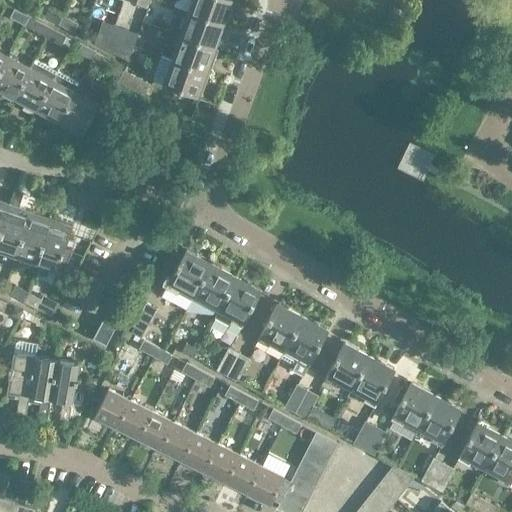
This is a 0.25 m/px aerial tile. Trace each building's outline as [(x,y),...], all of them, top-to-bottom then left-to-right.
[(174,5),(184,9),(190,11),(224,23),(228,12),(232,13),(236,1),(232,0),(181,0),(175,3),(174,5)] [(29,16),(15,8),(10,17),(25,25),(29,16)] [(64,16),(49,8),(45,17),(59,25),(64,16)] [(190,11),(182,35),(215,47),(219,36),(223,38),(228,25),(224,23),(190,11)] [(51,28),(29,16),(25,25),(47,36),(51,28)] [(87,29),(64,16),(59,25),(83,37),(87,29)] [(95,43),(106,48),(115,25),(103,21),(95,43)] [(127,30),(115,25),(106,48),(117,53),(127,30)] [(74,40),(51,28),(47,36),(70,48),(74,40)] [(138,34),(127,30),(117,53),(129,60),(138,34)] [(182,35),(173,59),(206,71),(210,60),(214,61),(219,49),(215,47),(182,35)] [(96,51),(74,40),(70,48),(78,52),(92,59),(96,51)] [(0,70),(9,55),(0,49),(0,70)] [(110,59),(96,51),(92,59),(106,67),(110,59)] [(15,97),(31,66),(9,55),(0,70),(0,88),(2,90),(1,93),(13,100),(15,97)] [(206,71),(173,59),(172,61),(161,57),(152,82),(200,99),(205,84),(206,85),(210,72),(206,71)] [(35,112),(37,108),(56,74),(34,62),(31,66),(15,97),(25,102),(24,105),(35,112)] [(118,80),(144,94),(150,83),(124,69),(118,80)] [(59,120),(60,120),(76,90),(78,85),(56,74),(37,108),(47,113),(45,117),(57,123),(59,120)] [(76,90),(60,120),(70,125),(68,129),(79,135),(80,131),(82,133),(98,102),(76,90)] [(0,235),(0,249),(16,255),(31,212),(19,207),(23,195),(15,192),(11,204),(0,235)] [(0,235),(11,204),(0,200),(0,235)] [(16,255),(37,262),(52,219),(31,212),(16,255)] [(52,219),(37,262),(58,270),(73,226),(52,219)] [(161,296),(184,309),(210,261),(186,248),(166,285),(161,296)] [(235,274),(212,262),(210,261),(184,309),(184,311),(213,314),(235,274)] [(262,289),(235,274),(213,314),(212,317),(226,325),(229,321),(241,328),(242,326),(262,289)] [(15,285),(10,293),(23,300),(28,292),(15,285)] [(23,300),(25,301),(36,307),(41,299),(28,292),(23,300)] [(303,315),(278,302),(258,339),(256,342),(266,347),(264,350),(278,357),(277,358),(284,346),(287,346),(303,315)] [(135,326),(131,332),(141,337),(144,331),(156,309),(146,303),(134,325),(135,326)] [(328,329),(303,315),(287,346),(284,346),(277,358),(292,366),(290,370),(301,376),(307,365),(309,366),(328,329)] [(93,337),(106,344),(116,324),(104,317),(96,332),(93,337)] [(40,332),(51,336),(52,325),(42,319),(40,332)] [(131,332),(127,340),(139,347),(138,348),(154,356),(159,347),(141,337),(131,332)] [(26,414),(29,394),(36,354),(37,344),(19,341),(15,344),(14,351),(8,390),(19,392),(15,413),(26,414)] [(339,379),(352,386),(370,354),(345,341),(325,378),(336,385),(339,379)] [(186,342),(182,351),(193,357),(198,348),(186,342)] [(216,369),(225,374),(238,351),(228,346),(216,369)] [(172,353),(159,347),(154,356),(167,363),(172,353)] [(225,374),(237,381),(250,357),(238,351),(225,374)] [(47,418),(50,397),(56,357),(36,354),(29,394),(41,396),(38,416),(47,418)] [(370,354),(352,386),(367,394),(364,399),(375,405),(395,368),(370,354)] [(56,357),(50,397),(62,399),(59,420),(69,421),(78,361),(56,357)] [(181,370),(196,378),(200,369),(186,361),(181,370)] [(196,378),(210,386),(215,376),(200,369),(196,378)] [(418,425),(419,426),(436,394),(411,380),(392,418),(390,420),(413,433),(418,425)] [(297,383),(285,406),(295,412),(307,388),(297,383)] [(244,392),(229,384),(224,394),(239,402),(244,392)] [(95,415),(118,426),(131,399),(108,388),(95,415)] [(318,394),(307,388),(295,412),(306,417),(318,394)] [(258,400),(244,392),(239,402),(240,402),(234,412),(248,419),(258,400)] [(436,394),(419,426),(434,434),(431,439),(442,445),(462,407),(436,394)] [(118,426),(139,437),(153,410),(131,399),(118,426)] [(287,415),(273,407),(268,417),(282,425),(287,415)] [(139,437),(161,448),(174,421),(153,410),(139,437)] [(301,423),(287,415),(282,425),(296,432),(301,423)] [(353,443),(363,448),(376,425),(365,420),(353,443)] [(473,458),(486,465),(503,433),(478,420),(458,457),(470,463),(473,458)] [(161,448),(183,459),(196,432),(174,421),(161,448)] [(363,448),(374,454),(387,431),(376,425),(363,448)] [(183,459),(204,470),(218,443),(196,432),(183,459)] [(316,432),(311,441),(332,451),(336,442),(316,432)] [(511,438),(503,433),(486,465),(500,473),(498,478),(509,485),(511,479),(511,438)] [(311,441),(306,452),(326,462),(332,451),(311,441)] [(204,470),(226,481),(240,453),(218,443),(204,470)] [(306,452),(300,463),(321,473),(326,462),(306,452)] [(226,481),(248,491),(262,465),(240,453),(226,481)] [(421,479),(432,485),(444,462),(433,456),(421,479)] [(432,485),(443,491),(455,468),(444,462),(432,485)] [(300,463),(294,473),(315,484),(321,473),(300,463)] [(393,464),(377,483),(396,499),(414,476),(393,464)] [(262,465),(248,491),(270,503),(284,476),(262,465)] [(0,511),(11,511),(16,497),(4,494),(9,476),(0,473),(0,474),(0,511)] [(294,473),(289,484),(310,494),(315,484),(294,473)] [(16,497),(11,511),(34,511),(36,503),(24,500),(30,482),(21,479),(16,497)] [(377,483),(361,503),(373,511),(385,511),(396,499),(377,483)] [(289,484),(283,495),(304,506),(310,494),(289,484)] [(468,504),(483,511),(494,511),(498,506),(474,493),(468,504)] [(278,506),(288,511),(300,511),(304,506),(283,495),(278,506)] [(438,511),(455,511),(440,500),(434,508),(438,511)] [(373,511),(361,503),(354,511),(373,511)]
